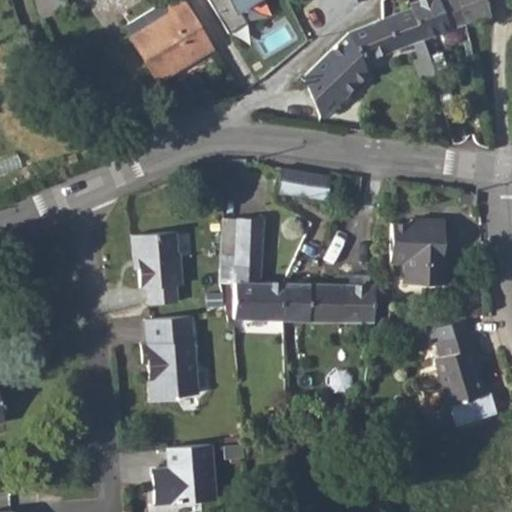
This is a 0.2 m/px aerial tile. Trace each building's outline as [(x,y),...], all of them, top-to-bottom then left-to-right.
[(212,47),(183,0),(173,0),(164,6),(161,2),(122,25),(156,80),(212,47)] [(206,0),(227,33),(245,22),(237,9),(251,0),(206,0)] [(455,0),(416,0),(407,3),(409,7),(420,37),(463,21),(455,0)] [(484,0),(455,0),(463,21),(488,12),(484,0)] [(347,32),(302,76),(320,117),(366,72),(362,61),(420,37),(409,7),(347,32)] [(240,161),(237,187),(254,189),(257,164),(240,161)] [(257,164),(254,189),(323,198),(324,193),(326,174),(257,164)] [(326,174),(324,193),(348,196),(351,172),(327,168),(326,174)] [(402,223),(387,222),(387,260),(402,260),(401,282),(443,283),(444,259),(439,259),(440,218),(407,217),(402,223)] [(218,255),(218,269),(232,270),(232,281),(232,318),(282,320),(284,282),(259,282),(259,220),(234,219),(234,223),(233,255),(218,255)] [(176,255),(175,235),(131,238),(132,261),(136,261),(137,271),(139,291),(145,290),(146,307),(176,305),(174,288),(180,287),(178,255),(176,255)] [(284,282),(282,320),(305,320),(307,283),(284,282)] [(307,283),(305,320),(371,322),(373,285),(307,283)] [(189,319),(144,322),(145,348),(139,348),(140,367),(146,366),(146,371),(150,371),(150,379),(147,379),(149,404),(173,403),(176,399),(195,398),(193,364),(191,364),(190,344),(191,344),(189,319)] [(472,333),(436,341),(440,356),(434,357),(446,406),(481,396),(476,373),(470,350),(476,348),(472,333)] [(207,447),(163,450),(164,470),(148,472),(151,506),(212,502),(207,447)]
